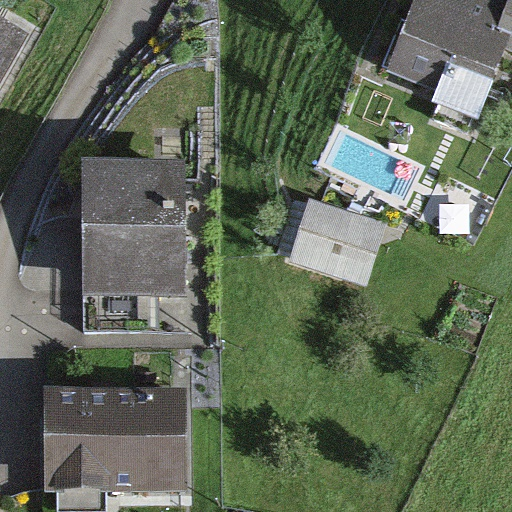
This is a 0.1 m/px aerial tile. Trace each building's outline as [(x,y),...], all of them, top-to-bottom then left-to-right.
[(511,0),(418,0),(393,62),(471,94),(495,35),(511,42),(511,0)] [(0,63),(17,33),(0,23),(0,63)] [(174,167),(90,167),(90,285),(174,285),(174,167)] [(377,231),(306,212),(292,264),(363,283),(377,231)] [(177,392),(53,392),(53,482),(177,482),(177,392)]
